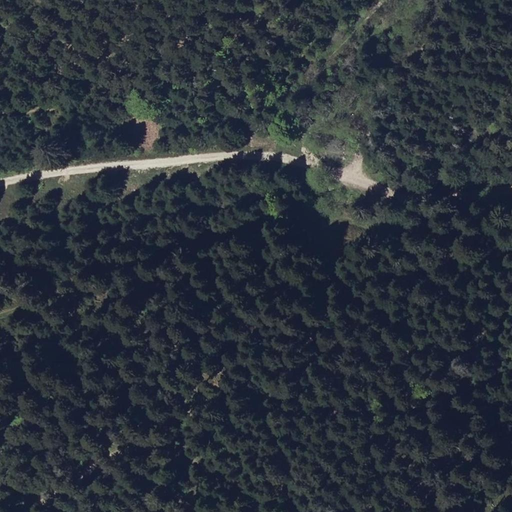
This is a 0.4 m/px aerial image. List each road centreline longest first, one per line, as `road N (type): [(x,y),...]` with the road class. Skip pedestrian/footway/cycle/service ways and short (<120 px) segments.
road 1 (track): [(0,183),(265,154),(398,194),(511,192)]
road 2 (track): [(417,0),(416,40),(351,182)]
